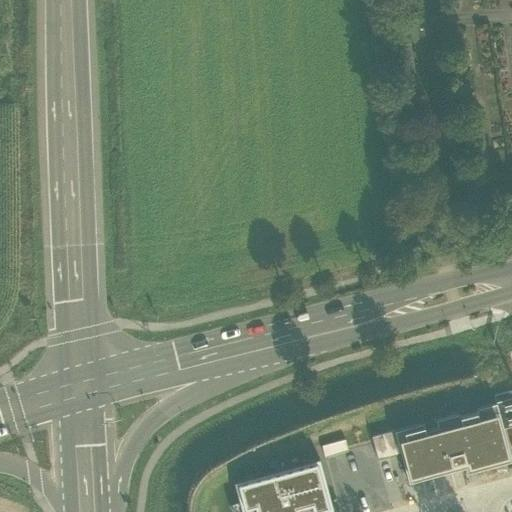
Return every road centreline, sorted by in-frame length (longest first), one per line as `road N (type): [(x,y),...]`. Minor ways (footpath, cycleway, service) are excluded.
road 1 (secondary): [(80,388),(65,0)]
road 2 (secondary): [(103,511),(143,428),(277,338)]
road 3 (secondary): [(511,279),(277,338)]
road 4 (secondary): [(277,338),(80,388)]
road 5 (secondary): [(86,511),(80,388)]
